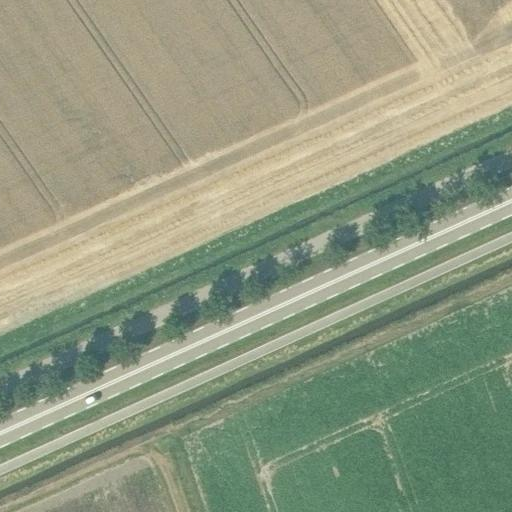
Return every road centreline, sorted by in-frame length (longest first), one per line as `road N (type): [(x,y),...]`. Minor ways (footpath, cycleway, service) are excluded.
road 1 (primary): [(0,431),(511,200)]
road 2 (unclassified): [(0,385),(511,154)]
